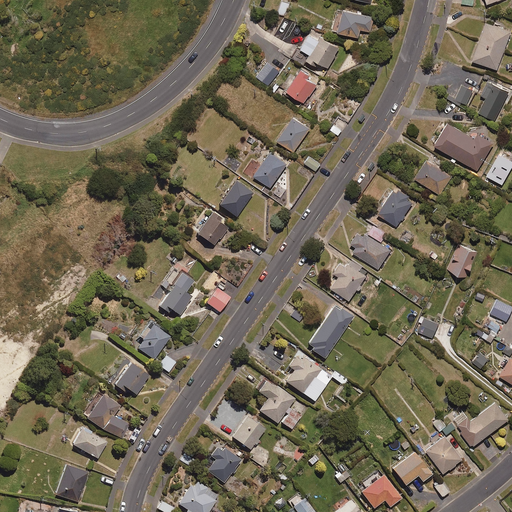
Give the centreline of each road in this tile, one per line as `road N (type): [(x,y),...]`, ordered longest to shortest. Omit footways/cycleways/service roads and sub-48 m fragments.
road 1 (secondary): [(132,511),(162,441),(387,114),(429,0)]
road 2 (secondary): [(233,0),(195,62),(138,110),(61,133),(0,118)]
